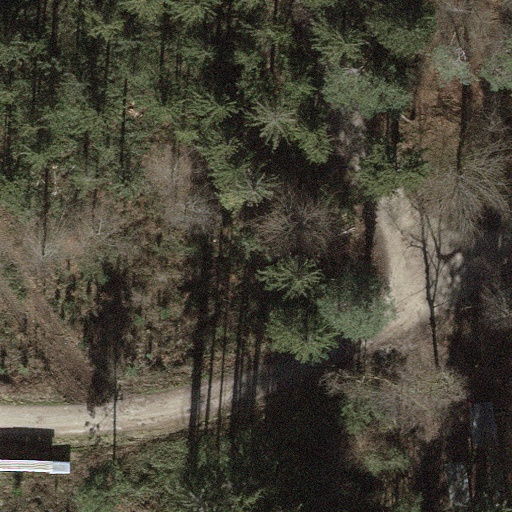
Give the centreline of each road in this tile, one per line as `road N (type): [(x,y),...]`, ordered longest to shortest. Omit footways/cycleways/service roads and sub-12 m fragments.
road 1 (track): [(0,417),(195,414),(426,302)]
road 2 (track): [(426,302),(329,75),(321,0)]
